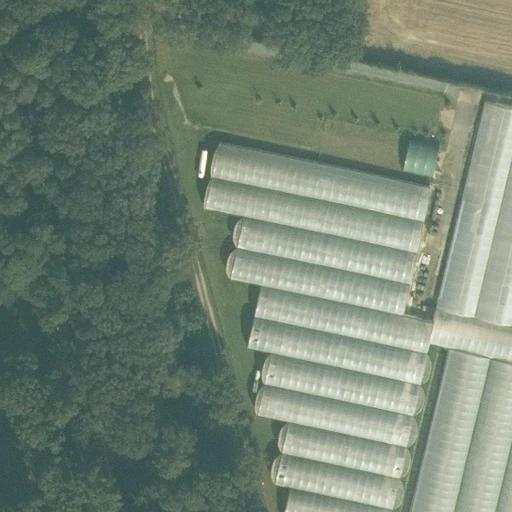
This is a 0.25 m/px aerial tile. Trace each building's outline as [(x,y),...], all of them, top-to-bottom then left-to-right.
[(180,42),(172,77),(448,142),(456,108),(180,42)] [(198,126),(442,184),(451,149),(206,91),(198,126)] [(511,322),(511,112),(485,106),(439,304),(511,322)] [(395,511),(437,342),(442,319),(412,312),(441,190),(231,141),(216,204),(256,214),(241,274),(273,281),(257,347),(273,351),(258,414),(289,421),(274,484),(289,487),(283,511),(395,511)] [(69,265),(50,267),(54,304),(73,302),(69,265)] [(451,346),(511,361),(511,323),(446,306),(442,319),(437,342),(451,346)] [(511,511),(511,361),(451,346),(407,511),(511,511)] [(65,365),(30,379),(37,397),(72,384),(65,365)] [(124,427),(101,425),(99,445),(123,447),(124,427)] [(99,445),(97,445),(95,465),(121,467),(123,447),(99,445)] [(121,467),(95,465),(93,490),(99,491),(98,506),(118,508),(121,467)]
